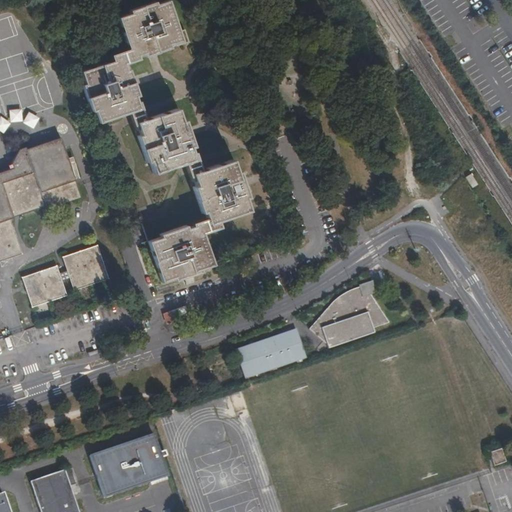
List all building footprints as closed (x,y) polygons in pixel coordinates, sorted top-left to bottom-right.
[(184,30),(178,31),(168,1),(155,5),(154,1),(128,10),(130,13),(117,17),(128,49),(110,55),(112,61),(80,71),(84,84),(82,85),(90,110),(93,110),(98,122),(129,111),(133,123),(135,122),(139,134),(137,135),(145,161),(148,160),(153,173),(184,163),(188,174),(190,173),(195,186),(192,187),(200,212),(204,212),(206,218),(191,223),(191,226),(185,228),(184,225),(159,234),(160,236),(147,241),(161,281),(173,277),(175,280),(200,272),(199,268),(212,264),(201,233),(219,226),(217,221),(248,211),(244,198),(247,197),(238,171),(235,172),(231,160),(200,170),(194,152),(191,153),(189,147),(192,146),(183,120),(180,120),(176,109),(144,119),(138,101),(135,102),(133,96),(136,95),(127,69),(124,70),(122,63),(137,58),(136,56),(143,54),(144,56),(170,47),(169,45),(175,43),(175,45),(188,41),(184,30)] [(0,129),(7,128),(6,122),(22,120),(20,108),(8,110),(9,117),(0,118),(0,129)] [(32,128),(38,117),(28,111),(22,122),(32,128)] [(72,156),(67,158),(60,138),(25,149),(25,147),(18,149),(11,163),(12,168),(0,172),(0,261),(22,254),(10,218),(44,207),(45,210),(80,198),(75,180),(79,178),(72,156)] [(73,290),(108,278),(96,245),(62,257),(67,270),(58,273),(56,265),(21,277),(31,307),(66,295),(61,280),(69,278),(73,290)] [(362,295),(359,287),(358,287),(351,290),(346,292),(341,294),(337,297),(333,300),(327,307),(308,329),(325,344),(327,348),(370,334),(369,330),(388,323),(369,292),(362,295)] [(296,329),(232,349),(244,379),(306,358),(296,329)] [(103,498),(168,477),(153,434),(89,456),(103,498)] [(494,466),(505,462),(500,449),(489,453),(494,466)] [(39,511),(78,511),(64,470),(29,482),(39,511)] [(0,511),(8,511),(2,493),(0,493),(0,511)]
